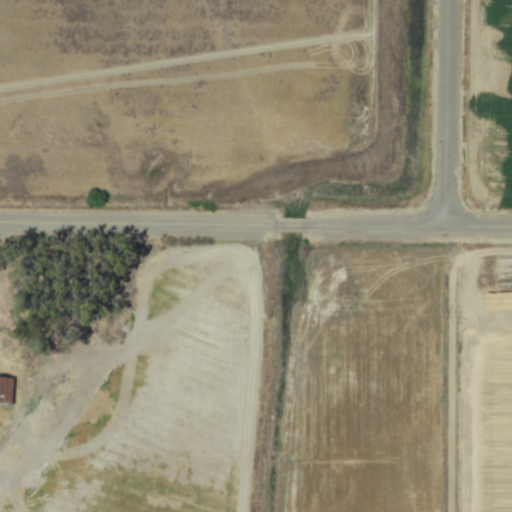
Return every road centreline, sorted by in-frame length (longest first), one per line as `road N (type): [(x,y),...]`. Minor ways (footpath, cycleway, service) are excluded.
road 1 (residential): [(0,216),(511,221)]
road 2 (residential): [(434,220),(436,0)]
